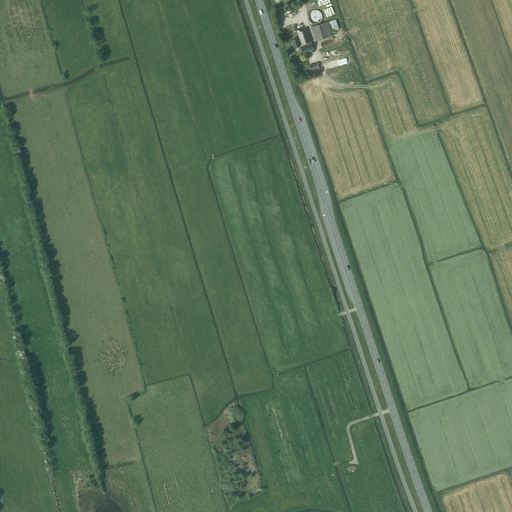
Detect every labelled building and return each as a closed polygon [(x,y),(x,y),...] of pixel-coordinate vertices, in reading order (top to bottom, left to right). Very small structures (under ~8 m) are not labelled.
[(321,18),(319,10),(310,12),(312,21),(321,18)] [(339,29),(336,19),(328,22),(331,31),(339,29)] [(311,27),(316,41),(332,36),(327,22),(311,27)] [(295,48),(300,46),(300,45),(304,44),(305,46),(298,48),(300,52),(302,52),(304,55),(314,52),(311,41),(307,28),(298,31),(299,37),(298,38),(292,40),(295,48)] [(318,61),(310,65),(314,72),(321,68),(318,61)]
